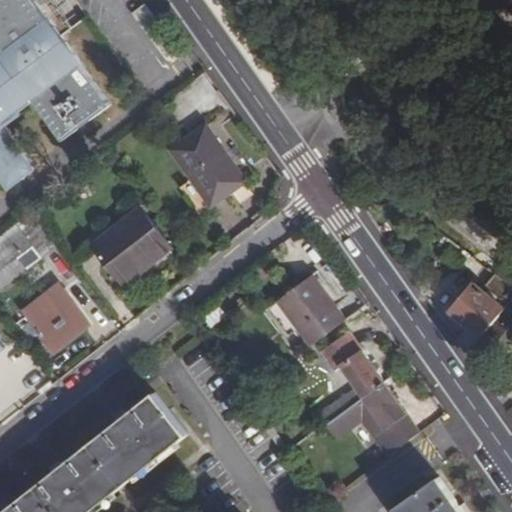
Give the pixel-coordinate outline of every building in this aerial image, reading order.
[(20,112),(34,102),(65,143),(112,108),(34,0),(0,0),(0,55),(2,57),(0,58),(0,177),(1,178),(9,188),(34,170),(4,129),(22,116),(20,112)] [(132,15),(166,64),(172,65),(180,59),(144,7),(132,15)] [(206,128),(172,152),(210,209),(245,185),(206,128)] [(141,209),(94,244),(124,284),(172,247),(141,209)] [(10,227),(0,235),(0,265),(25,246),(10,227)] [(273,296),(309,344),(343,320),(309,271),(273,296)] [(483,287),(505,306),(511,296),(511,287),(494,274),(483,287)] [(478,337),(502,309),(471,283),(449,310),(466,325),(453,340),(463,355),(478,337)] [(62,288),(24,317),(49,350),(87,320),(62,288)] [(511,296),(505,306),(502,309),(478,337),(489,346),(511,318),(511,296)] [(339,401),(344,410),(384,382),(348,331),(322,351),(335,370),(341,366),(357,388),(339,401)] [(0,355),(11,347),(0,332),(0,355)] [(389,455),(420,431),(384,382),(344,410),(326,424),(336,437),(362,418),(389,455)] [(154,392),(2,511),(90,511),(188,435),(154,392)] [(400,509),(402,511),(463,511),(440,480),(400,509)]
